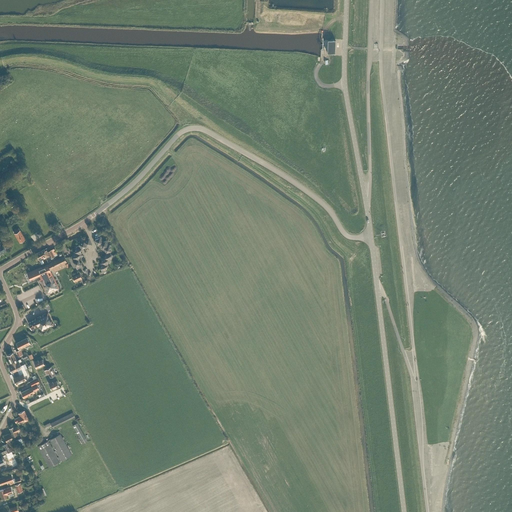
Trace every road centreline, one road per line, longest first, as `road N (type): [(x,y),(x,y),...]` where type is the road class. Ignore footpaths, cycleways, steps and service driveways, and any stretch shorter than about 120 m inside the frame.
road 1 (tertiary): [(0,269),(93,215),(176,135),(195,127),(304,189),(345,234),(370,237)]
road 2 (tertiary): [(403,511),(370,237)]
road 3 (tertiary): [(370,237),(345,98),(346,0)]
